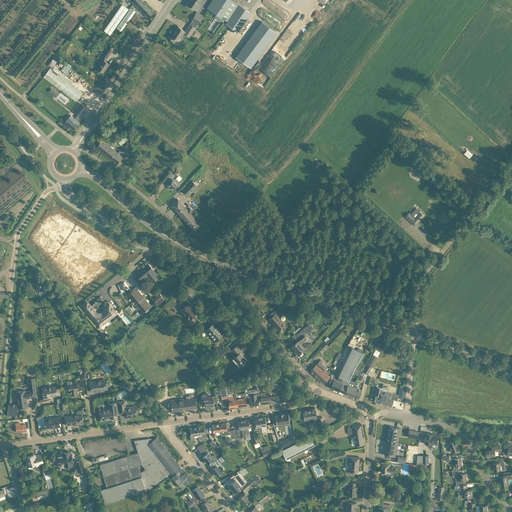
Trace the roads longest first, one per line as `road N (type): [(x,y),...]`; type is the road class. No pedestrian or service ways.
road 1 (tertiary): [(511,369),(202,255),(155,229),(92,176)]
road 2 (tertiary): [(318,390),(221,282),(63,186)]
road 3 (track): [(407,415),(419,283),(511,164)]
road 4 (unclassified): [(74,150),(174,0)]
road 5 (residential): [(162,422),(299,404),(318,390)]
